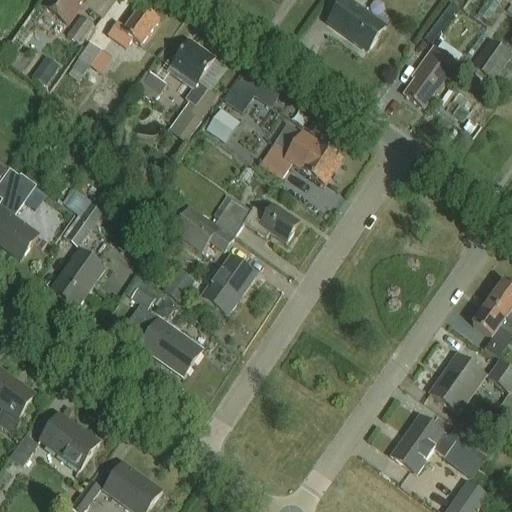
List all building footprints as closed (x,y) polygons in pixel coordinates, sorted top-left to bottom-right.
[(49,0),(42,10),(69,30),(83,10),(80,9),(84,3),(86,0),(49,0)] [(373,56),(390,32),(350,3),(333,28),(373,56)] [(144,51),(164,24),(146,10),(130,32),(122,27),(112,41),(130,54),(136,45),(144,51)] [(98,28),(85,19),(71,40),(83,49),(98,28)] [(511,60),(511,58),(492,45),(473,71),(494,86),(511,60)] [(105,63),(110,55),(96,46),(75,77),(88,86),(98,71),(106,77),(112,68),(105,63)] [(190,107),(175,129),(170,135),(185,146),(189,141),(190,141),(202,125),(199,123),(203,116),(204,117),(217,100),(202,89),(221,64),(197,46),(177,73),(197,87),(185,103),(190,107)] [(445,96),(463,69),(439,52),(419,81),(421,83),(409,100),(428,113),(442,94),(445,96)] [(60,70),(48,61),(33,81),(46,90),(60,70)] [(167,89),(151,77),(143,87),(159,99),(167,89)] [(241,82),(227,102),(245,114),(258,94),(241,82)] [(223,111),(207,131),(227,146),(242,125),(223,111)] [(282,145),(265,168),(286,182),(298,166),(307,173),(329,190),(348,164),(325,148),(309,137),(296,155),(282,145)] [(20,221),(43,189),(27,178),(25,180),(15,174),(0,194),(0,197),(8,204),(0,214),(0,244),(26,263),(44,238),(20,221)] [(84,220),(94,207),(77,194),(64,211),(81,223),(83,219),(84,220)] [(227,199),(214,219),(219,222),(216,228),(236,241),(245,226),(270,242),(274,236),(291,248),(305,227),(278,209),(270,222),(254,212),(252,214),(233,202),(227,199)] [(83,219),(81,223),(85,226),(72,244),(83,252),(96,233),(97,234),(109,218),(94,207),(84,220),(83,219)] [(226,256),(236,242),(216,228),(190,210),(173,234),(203,255),(210,245),(226,256)] [(85,255),(56,294),(69,304),(65,308),(75,316),(79,311),(81,313),(111,274),(85,255)] [(232,320),(261,279),(236,261),(207,302),(232,320)] [(180,306),(195,285),(179,273),(163,295),(180,306)] [(159,324),(145,314),(158,297),(141,285),(128,303),(141,312),(128,331),(146,344),(141,352),(185,383),(205,356),(160,324),(159,324)] [(509,321),(511,318),(511,316),(511,290),(505,286),(490,307),(509,321)] [(509,321),(490,307),(474,329),(493,343),(502,331),(511,338),(511,319),(511,318),(509,321)] [(511,366),(511,349),(508,347),(500,359),(511,366)] [(488,383),(490,380),(489,379),(462,360),(435,399),(463,419),(488,383)] [(511,418),(511,417),(511,374),(499,365),(489,379),(490,380),(488,383),(510,398),(501,410),(511,418)] [(37,398),(0,370),(0,412),(2,414),(0,417),(0,429),(12,438),(21,425),(19,423),(37,398)] [(84,473),(104,447),(63,417),(44,444),(84,473)] [(420,419),(390,461),(417,480),(435,455),(445,462),(456,447),(471,457),(478,446),(456,431),(449,440),(420,419)] [(27,470),(43,448),(30,439),(15,461),(27,470)] [(126,467),(107,494),(132,511),(153,511),(165,496),(126,467)] [(95,485),(76,511),(90,511),(105,492),(95,485)] [(479,511),(488,499),(468,486),(449,511),(479,511)]
